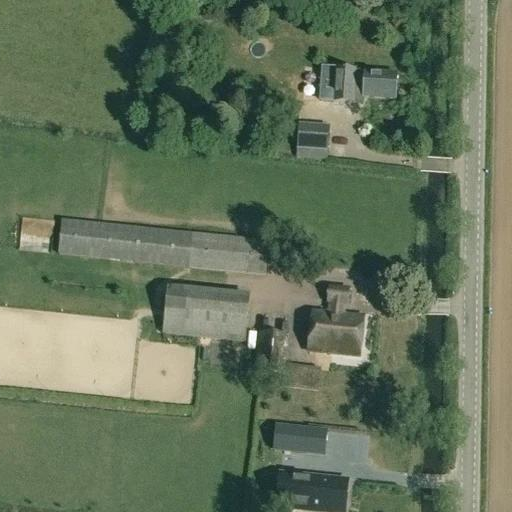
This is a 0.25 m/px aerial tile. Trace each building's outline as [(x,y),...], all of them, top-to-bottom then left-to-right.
[(334,69),(334,70),(331,103),(362,105),(363,99),(393,101),(396,75),(334,69)] [(208,127),(232,130),(235,109),(211,106),(208,127)] [(297,124),(297,134),(274,132),(274,146),(296,147),(295,159),(327,161),(329,127),(297,124)] [(30,209),(29,238),(58,239),(59,210),(30,209)] [(265,277),(269,242),(61,220),(57,256),(265,277)] [(250,296),(166,286),(161,335),(244,344),(250,296)] [(327,304),(348,306),(350,290),(329,287),(327,304)] [(359,357),(363,318),(313,313),(309,352),(359,357)] [(283,375),(281,387),(318,391),(321,369),(285,365),(288,336),(261,333),(256,372),(283,375)] [(282,457),(306,459),(310,428),(286,425),(282,457)] [(300,478),(297,510),(319,511),(344,511),(347,483),(300,478)]
